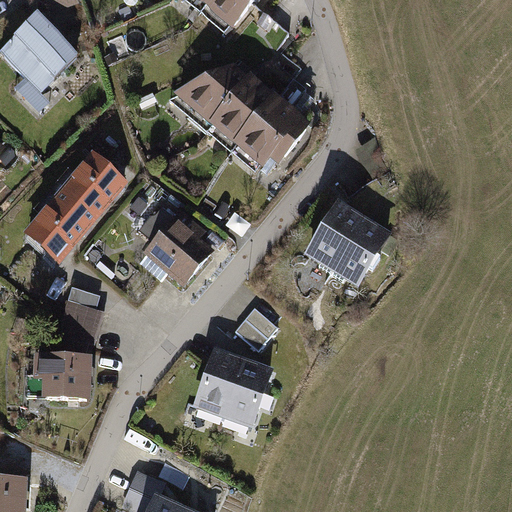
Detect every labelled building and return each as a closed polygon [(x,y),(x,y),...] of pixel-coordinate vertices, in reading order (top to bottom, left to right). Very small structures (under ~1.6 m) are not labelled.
[(74,0),(43,0),(53,20),(79,8),(74,0)] [(179,0),(200,17),(213,0),(179,0)] [(213,0),(200,17),(229,41),(263,0),(213,0)] [(79,64),(35,21),(0,56),(0,57),(26,83),(15,95),(21,101),(19,104),(37,121),(50,108),(42,101),(79,64)] [(171,105),(209,136),(249,86),(234,74),(171,105)] [(234,156),(276,104),(251,83),(249,86),(209,136),(234,156)] [(276,172),(310,131),(276,104),(234,156),(262,179),(271,168),(276,172)] [(93,232),(127,191),(91,160),(57,201),(93,232)] [(58,272),(93,232),(57,201),(22,241),(58,272)] [(303,263),(332,282),(367,228),(338,209),(303,263)] [(142,261),(182,295),(214,258),(199,245),(206,237),(181,216),(173,225),(160,214),(140,238),(153,248),(142,261)] [(399,248),(367,228),(332,282),(357,298),(383,258),(389,262),(399,248)] [(100,304),(69,295),(55,342),(96,355),(106,321),(96,318),(100,304)] [(280,335),(255,315),(236,338),(261,358),(280,335)] [(221,432),(222,427),(243,367),(212,356),(191,416),(198,419),(196,423),(221,432)] [(90,365),(32,363),(31,388),(39,388),(38,409),(89,410),(90,365)] [(272,376),(243,367),(222,427),(251,437),(258,415),(269,419),(274,403),(264,399),(272,376)] [(175,511),(160,505),(166,490),(137,477),(121,511),(175,511)] [(0,511),(24,511),(26,486),(0,485),(0,511)]
